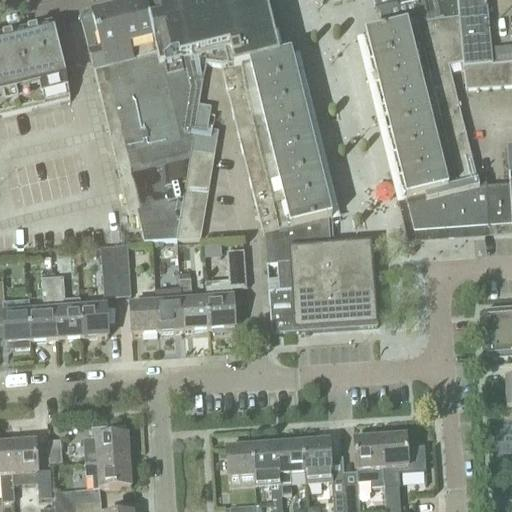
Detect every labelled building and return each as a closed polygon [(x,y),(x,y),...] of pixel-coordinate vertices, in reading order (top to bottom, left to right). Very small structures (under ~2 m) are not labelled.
[(176,245),(178,229),(182,204),(184,193),(186,181),(188,169),(192,143),(194,131),(197,111),(208,43),(215,0),(169,0),(81,21),(127,218),(136,216),(143,247),(160,246),(172,245),(176,245)] [(229,31),(268,21),(262,0),(215,0),(208,43),(231,37),(229,31)] [(355,0),(362,28),(432,12),(429,0),(355,0)] [(456,0),(429,0),(432,12),(434,19),(435,24),(458,21),(456,0)] [(456,0),(458,21),(463,70),(476,69),(488,67),(490,67),(484,0),(456,0)] [(208,43),(205,67),(218,70),(232,66),(240,64),(238,60),(275,51),(268,21),(229,31),(231,37),(208,43)] [(449,69),(463,65),(458,21),(414,27),(383,35),(364,39),(407,211),(485,191),(485,184),(476,184),(449,69)] [(0,120),(69,103),(51,30),(0,42),(0,120)] [(263,240),(328,224),(330,223),(290,58),(222,74),(263,240)] [(501,91),(511,89),(511,71),(511,65),(500,66),(501,91)] [(489,91),(501,91),(500,66),(490,67),(488,67),(489,91)] [(477,92),(489,91),(488,67),(476,69),(477,92)] [(466,93),(477,92),(476,69),(463,70),(462,70),(466,93)] [(194,131),(205,133),(209,113),(197,111),(194,131)] [(192,143),(216,147),(217,135),(194,131),(192,143)] [(190,155),(214,159),(216,147),(192,143),(190,155)] [(188,169),(211,172),(214,159),(190,155),(188,169)] [(210,184),(211,172),(188,169),(186,181),(210,184)] [(208,197),(210,184),(186,181),(184,193),(208,197)] [(488,232),(511,230),(509,189),(508,189),(485,191),(488,232)] [(414,238),(488,232),(485,191),(407,211),(414,238)] [(206,208),(208,197),(184,193),(182,204),(206,208)] [(204,219),(206,208),(182,204),(180,215),(204,219)] [(202,231),(204,219),(180,215),(178,227),(202,231)] [(268,296),(374,289),(371,247),(330,249),(328,224),(263,240),(266,248),(268,296)] [(200,243),(202,231),(178,227),(178,229),(176,245),(200,243)] [(115,254),(116,281),(118,303),(131,302),(128,253),(115,254)] [(103,282),(116,281),(115,254),(102,255),(103,282)] [(241,256),(226,257),(228,286),(217,287),(218,290),(206,291),(207,304),(208,334),(233,332),(231,294),(244,293),(241,256)] [(105,304),(118,303),(116,281),(103,282),(105,304)] [(56,344),(54,315),(53,295),(52,285),(42,286),(44,315),(29,316),(31,346),(56,344)] [(52,285),(53,295),(63,294),(62,285),(52,285)] [(191,285),(179,285),(180,295),(180,298),(192,298),(191,285)] [(374,289),(268,296),(271,337),(376,331),(374,289)] [(169,306),(155,307),(157,337),(183,336),(181,306),(180,298),(180,295),(169,296),(169,306)] [(183,336),(208,334),(207,304),(181,306),(183,336)] [(131,339),(157,337),(155,307),(129,309),(131,339)] [(80,313),(82,342),(107,341),(105,311),(80,313)] [(489,364),(511,362),(511,312),(486,314),(489,364)] [(56,344),(82,342),(80,313),(54,315),(56,344)] [(29,316),(2,318),(4,348),(12,347),(13,353),(27,352),(26,346),(31,346),(29,316)] [(511,384),(505,385),(506,410),(497,411),(498,427),(493,427),(494,443),(491,443),(492,451),(494,451),(495,462),(511,461),(511,384)] [(97,468),(128,465),(127,439),(126,430),(91,432),(92,443),(95,443),(97,468)] [(380,442),(383,486),(396,485),(395,473),(408,472),(406,440),(380,442)] [(384,492),(383,486),(380,442),(354,444),(357,486),(373,485),(373,492),(384,492)] [(60,445),(47,446),(49,467),(62,466),(60,445)] [(34,446),(9,448),(12,491),(36,489),(37,495),(50,494),(49,474),(37,475),(34,446)] [(303,447),(305,477),(330,475),(328,446),(303,447)] [(280,479),(305,477),(303,447),(277,449),(280,479)] [(9,448),(0,448),(0,480),(0,481),(2,507),(13,506),(12,491),(9,448)] [(252,451),(255,489),(269,488),(270,511),(282,511),(281,501),(280,490),(280,480),(280,479),(277,449),(252,451)] [(228,483),(254,481),(252,451),(226,453),(228,483)] [(99,494),(101,494),(130,491),(128,465),(97,468),(99,494)] [(280,490),(281,501),(293,500),(292,489),(280,490)] [(75,508),(74,495),(51,497),(52,510),(75,508)] [(333,511),(346,511),(346,501),(333,502),(333,511)] [(346,511),(359,511),(359,501),(346,501),(346,511)]
